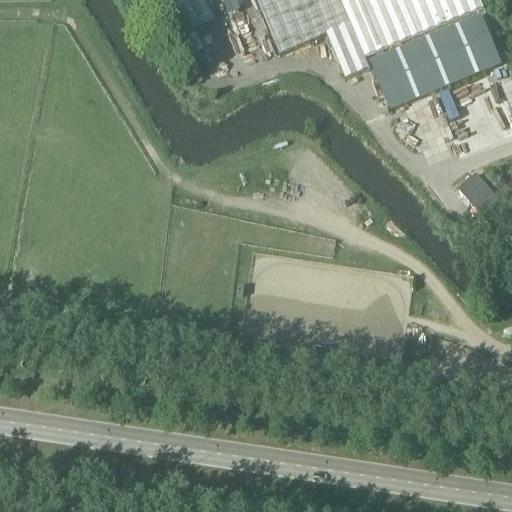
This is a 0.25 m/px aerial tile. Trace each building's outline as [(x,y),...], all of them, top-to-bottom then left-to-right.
[(206,0),(171,0),(187,31),(215,17),(206,0)] [(338,0),(255,0),(279,57),(326,37),(345,82),(369,72),(366,66),(338,0)] [(338,0),(366,66),(485,16),(478,0),(338,0)] [(485,20),(374,67),(396,118),(507,71),(485,20)] [(511,80),(511,78),(510,79),(488,88),(508,138),(509,141),(511,139),(511,80)] [(511,180),(500,169),(486,185),(511,208),(511,180)] [(463,183),(453,196),(482,219),(492,207),(463,183)]
